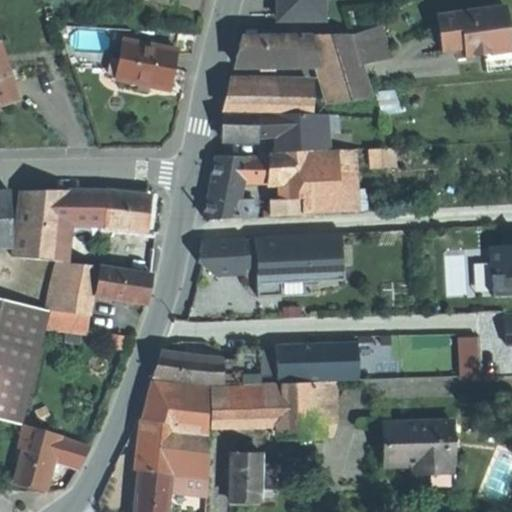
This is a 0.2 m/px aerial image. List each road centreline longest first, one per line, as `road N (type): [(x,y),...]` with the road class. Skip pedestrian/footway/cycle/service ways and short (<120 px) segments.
road 1 (tertiary): [(191,175),(135,382),(71,511)]
road 2 (residential): [(191,175),(120,165),(0,167)]
road 3 (tertiary): [(230,0),(191,175)]
